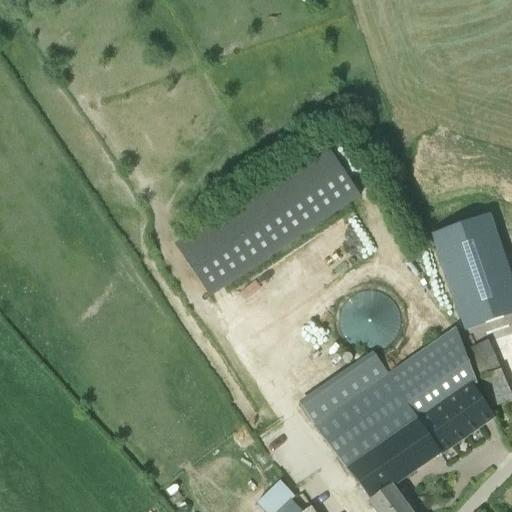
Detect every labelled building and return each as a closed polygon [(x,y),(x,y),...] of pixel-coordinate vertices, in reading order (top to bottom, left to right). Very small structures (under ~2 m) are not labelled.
[(361,198),(325,144),(175,245),(211,299),(361,198)] [(441,241),(471,335),(511,320),(511,263),(499,220),(441,241)] [(378,511),(390,511),(403,503),(392,488),(494,418),(473,387),(477,385),(456,329),(389,375),(374,353),(300,404),(316,426),(378,511)] [(511,399),(511,394),(506,381),(489,342),(468,351),(485,390),(493,408),(511,399)] [(284,475),(260,497),(273,511),(276,511),(300,491),(284,475)] [(409,511),(403,503),(390,511),(409,511)]
